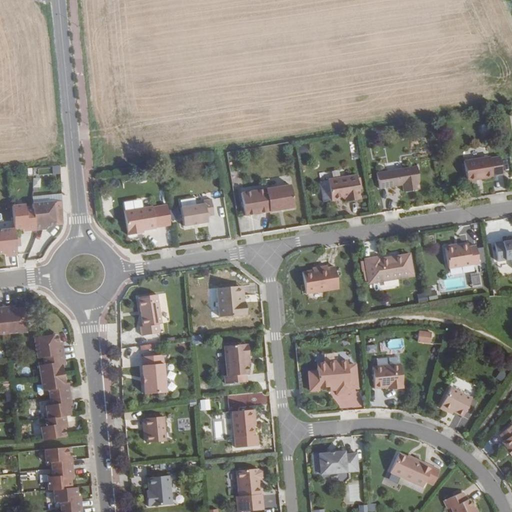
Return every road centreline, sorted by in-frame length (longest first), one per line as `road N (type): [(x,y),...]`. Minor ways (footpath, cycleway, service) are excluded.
road 1 (residential): [(503,511),(465,458),(409,428),(285,429)]
road 2 (residential): [(511,207),(266,249)]
road 3 (tertiary): [(83,244),(57,0)]
road 4 (tertiary): [(105,511),(89,304)]
road 5 (residential): [(285,429),(266,249)]
road 6 (residential): [(266,249),(115,272)]
